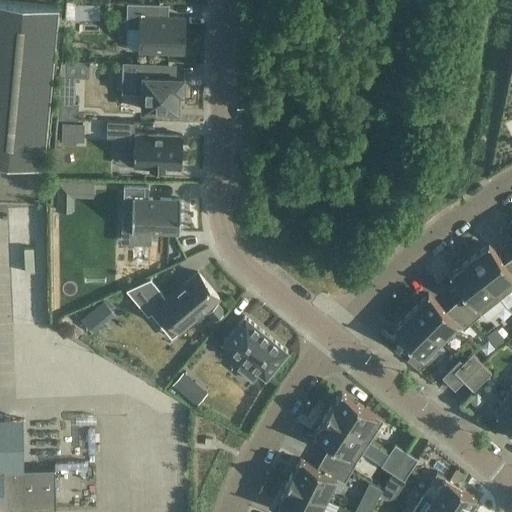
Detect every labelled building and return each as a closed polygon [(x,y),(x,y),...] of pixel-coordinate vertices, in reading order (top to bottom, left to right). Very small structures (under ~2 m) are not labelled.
[(0,1),(0,163),(43,167),(58,7),(0,1)] [(75,5),(74,19),(85,19),(85,6),(75,5)] [(138,55),(185,55),(185,21),(158,21),(158,8),(126,8),(126,32),(138,32),(138,55)] [(89,61),(65,61),(65,77),(88,77),(89,61)] [(124,62),(123,92),(133,92),(142,93),(142,110),(178,111),(178,92),(184,93),(184,76),(176,76),(168,76),(168,63),(134,62),(124,62)] [(78,104),(59,103),(59,119),(78,120),(78,104)] [(107,121),(106,137),(134,138),(134,167),(150,167),(150,170),(164,170),(164,168),(181,168),(182,135),(134,134),(135,122),(107,121)] [(84,142),(84,124),(62,123),(62,141),(84,142)] [(79,181),(79,197),(93,197),(93,181),(79,181)] [(180,232),(181,199),(148,198),(149,186),(124,185),(124,199),(133,199),(132,231),(180,232)] [(469,259),(492,289),(500,298),(511,287),(511,256),(503,263),(488,244),(469,259)] [(469,259),(449,275),(465,294),(455,302),(472,321),(480,314),(500,298),(492,289),(469,259)] [(198,272),(178,289),(166,299),(161,293),(162,292),(159,289),(151,279),(125,289),(126,289),(142,309),(153,300),(179,331),(219,298),(212,289),(198,272)] [(411,311),(443,343),(460,326),(463,329),(472,321),(455,302),(446,310),(428,293),(411,311)] [(219,307),(209,316),(214,322),(225,313),(219,307)] [(411,311),(393,329),(416,351),(423,358),(425,360),(443,343),(411,311)] [(288,351),(245,316),(223,343),(245,361),(239,368),(253,380),(259,372),(266,378),(288,351)] [(496,327),(487,334),(497,347),(505,340),(496,327)] [(416,351),(408,360),(415,367),(423,358),(416,351)] [(463,380),(482,362),(472,353),(462,363),(459,360),(442,378),(455,389),(463,380)] [(482,362),(463,380),(473,390),(491,372),(482,362)] [(183,372),(172,385),(184,395),(195,382),(183,372)] [(511,396),(506,390),(506,391),(509,394),(493,410),(511,430),(511,396)] [(326,412),(371,437),(383,420),(375,414),(376,412),(339,391),(332,403),(331,403),(326,412)] [(328,458),(350,471),(351,471),(371,437),(326,412),(321,422),(322,423),(315,434),(334,448),(328,458)] [(0,510),(5,510),(55,510),(55,474),(20,475),(19,419),(0,419),(0,510)] [(381,465),(392,472),(406,451),(395,444),(381,465)] [(418,458),(406,451),(392,472),(393,473),(403,480),(405,478),(409,471),(418,458)] [(288,480),(326,499),(337,477),(345,481),(350,471),(328,458),(322,469),(300,459),(294,471),(293,470),(288,480)] [(439,485),(432,496),(456,511),(471,511),(475,507),(472,504),(477,497),(437,470),(431,480),(439,485)] [(393,473),(387,482),(398,489),(404,480),(403,480),(393,473)] [(319,511),(326,499),(288,480),(283,490),(284,491),(278,503),(296,511),(319,511)] [(364,493),(376,500),(382,489),(369,482),(364,493)] [(456,511),(432,496),(424,492),(412,511),(411,511),(456,511)]
